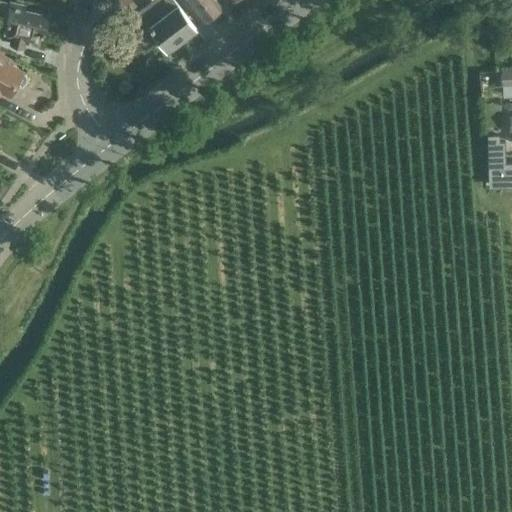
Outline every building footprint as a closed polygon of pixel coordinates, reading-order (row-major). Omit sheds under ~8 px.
[(0,0),(0,30),(3,31),(1,37),(10,39),(10,41),(23,44),(24,40),(37,43),(39,33),(41,34),(42,31),(44,31),(47,14),(22,8),(23,4),(10,1),(10,3),(0,0)] [(174,0),(152,0),(138,12),(167,50),(196,28),(174,0)] [(188,0),(205,21),(223,8),(216,0),(188,0)] [(0,91),(9,96),(15,85),(17,85),(19,85),(21,85),(22,84),(24,82),(25,80),(26,78),(26,76),(25,74),(24,72),(22,72),(23,70),(6,61),(8,58),(0,52),(0,91)] [(501,70),(496,70),(496,86),(501,86),(501,87),(511,86),(511,68),(501,69),(501,70)] [(489,178),(511,177),(511,162),(505,162),(505,142),(500,142),(500,136),(488,136),(489,178)]
